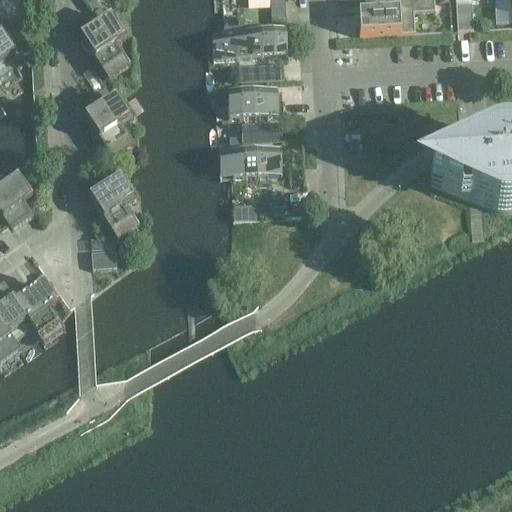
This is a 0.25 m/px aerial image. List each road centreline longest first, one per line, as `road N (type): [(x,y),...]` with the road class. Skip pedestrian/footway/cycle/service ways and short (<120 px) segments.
road 1 (residential): [(0,276),(79,222),(63,0)]
road 2 (residential): [(320,81),(511,70)]
road 3 (residential): [(328,211),(320,81)]
